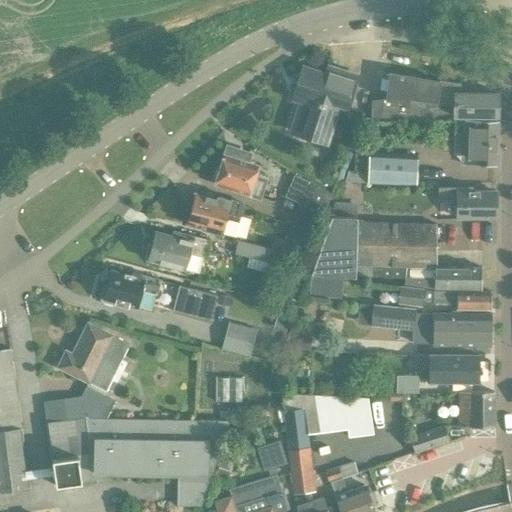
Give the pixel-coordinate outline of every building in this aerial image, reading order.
[(357,76),(330,67),(328,67),(326,74),(303,67),(293,99),(300,102),(290,132),(326,144),(339,106),(346,108),(357,76)] [(438,105),(442,82),(389,73),(386,99),(371,100),(371,117),(429,120),(429,108),(440,108),(441,105),(438,105)] [(442,82),(438,105),(441,105),(452,106),(452,93),(459,93),(459,84),(442,82)] [(452,93),(452,106),(453,106),(452,117),(499,117),(500,94),(459,93),(452,93)] [(497,122),(465,121),(464,133),(456,133),(455,156),(464,156),(464,165),(496,166),(497,122)] [(258,167),(249,164),(253,153),(234,147),(231,158),(224,156),(215,184),(250,195),(250,197),(260,201),(268,179),(255,175),(258,167)] [(345,179),(344,183),(417,186),(417,180),(418,158),(367,157),(367,171),(355,170),(348,170),(345,179)] [(308,183),(294,215),(319,225),(332,194),(308,183)] [(496,218),(496,191),(471,191),(471,188),(439,188),(439,199),(456,199),(456,218),(496,218)] [(216,200),(213,199),(214,193),(207,191),(205,197),(195,194),(191,206),(188,205),(183,223),(234,238),(244,203),(230,199),(230,200),(217,196),(216,200)] [(330,216),(331,217),(356,217),(357,203),(335,202),(330,216)] [(309,248),(318,228),(319,225),(294,215),(284,237),(309,248)] [(357,217),(356,217),(331,217),(311,274),(328,276),(355,278),(355,276),(404,279),(405,267),(436,267),(436,224),(357,222),(357,217)] [(148,243),(145,256),(148,257),(147,260),(185,270),(198,274),(202,256),(206,240),(174,232),(173,235),(155,231),(151,244),(148,243)] [(274,264),(277,250),(238,240),(234,254),(274,264)] [(482,267),(436,267),(405,267),(404,279),(404,286),(481,292),(482,267)] [(132,276),(110,270),(102,298),(137,307),(138,305),(151,309),(155,293),(156,293),(160,280),(146,277),(146,276),(133,272),(132,276)] [(218,295),(179,285),(172,311),(211,321),(218,295)] [(481,292),(404,286),(399,286),(397,303),(422,307),(423,304),(433,303),(456,304),(456,309),(491,309),(491,292),(481,292)] [(219,297),(217,306),(227,309),(230,300),(219,297)] [(432,313),(416,313),(416,309),(372,304),(370,325),(370,326),(412,330),(411,343),(433,344),(433,346),(490,346),(491,313),(432,313)] [(228,321),(221,349),(249,357),(257,329),(228,321)] [(129,344),(88,323),(72,354),(66,351),(58,367),(106,391),(129,344)] [(0,492),(29,488),(10,350),(0,350),(0,492)] [(478,382),(478,355),(430,355),(430,382),(478,382)] [(418,384),(418,381),(418,376),(396,375),(396,384),(418,384)] [(418,393),(418,384),(396,384),(396,392),(401,393),(418,393)] [(81,396),(44,402),(47,423),(85,418),(106,419),(115,400),(86,386),(81,396)] [(458,427),(494,428),(494,391),(459,391),(458,427)] [(374,434),(368,399),(368,398),(281,394),(283,411),(293,495),(315,492),(308,434),(348,429),(348,427),(358,427),(358,436),(374,434)] [(231,411),(220,411),(220,421),(229,421),(231,421),(231,411)] [(85,418),(47,423),(52,460),(51,460),(55,486),(96,480),(96,475),(110,473),(110,477),(177,478),(177,503),(177,505),(201,506),(229,421),(220,421),(194,420),(106,419),(85,418)] [(415,453),(450,442),(444,426),(409,437),(415,453)] [(357,436),(358,436),(358,427),(348,427),(348,429),(348,437),(357,436)] [(264,470),(268,469),(274,467),(287,463),(280,440),(256,447),(264,470)] [(221,459),(216,474),(229,479),(235,463),(221,459)] [(357,472),(355,465),(354,462),(338,467),(342,478),(357,473),(357,472)] [(342,478),(338,467),(338,466),(325,471),(328,482),(330,482),(332,481),(334,480),(335,480),(342,478)] [(281,511),(288,510),(276,474),(274,467),(268,469),(270,476),(228,489),(231,496),(214,501),(217,511),(281,511)] [(375,511),(365,485),(340,494),(337,495),(332,481),(330,482),(335,496),(340,511),(375,511)] [(332,511),(333,511),(331,506),(326,507),(323,497),(296,506),(297,511),(332,511)]
